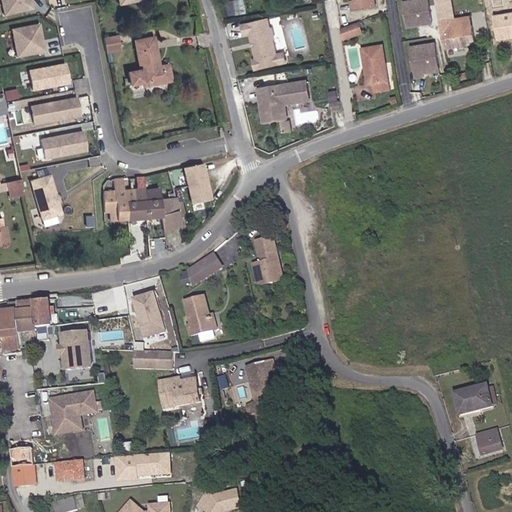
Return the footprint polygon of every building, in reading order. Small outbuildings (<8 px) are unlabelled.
[(32,0),(1,0),(4,15),(35,8),(32,0)] [(247,10),(245,0),(233,0),(235,12),(247,10)] [(368,0),(355,0),(351,1),(353,12),(370,9),(368,0)] [(434,24),(430,0),(420,0),(406,2),(410,28),(434,24)] [(475,44),(473,25),(454,28),(452,21),(455,20),(452,0),(438,0),(446,49),(475,44)] [(511,10),(495,13),(500,39),(511,36),(511,10)] [(274,51),(271,35),(272,33),(271,24),(269,23),(267,15),(242,19),(243,28),(249,27),(251,37),(253,37),(254,40),(252,40),(254,55),(250,55),(252,64),(283,58),(281,49),(274,51)] [(473,25),(471,17),(455,20),(452,21),(454,28),(473,25)] [(360,34),(366,32),(364,20),(357,23),(360,34)] [(12,28),(18,56),(47,51),(42,23),(12,28)] [(344,38),(360,34),(357,23),(343,26),(344,38)] [(119,35),(106,38),(108,53),(122,51),(119,35)] [(158,36),(135,39),(140,69),(129,71),(134,90),(174,81),(170,63),(163,65),(158,36)] [(440,65),(436,42),(412,46),(416,72),(424,70),(424,67),(440,65)] [(380,90),(393,88),(386,43),(364,46),(367,65),(371,65),(374,81),(378,81),(380,90)] [(68,61),(29,69),(33,90),(72,82),(68,61)] [(314,95),(310,77),(263,86),(265,98),(269,98),(270,102),(266,103),(269,119),(293,114),(290,100),(314,95)] [(79,95),(31,105),(35,125),(83,116),(79,95)] [(331,111),(343,107),(341,99),(330,103),(331,111)] [(296,127),(294,116),(287,118),(289,129),(296,127)] [(83,131),(40,139),(43,158),(87,151),(83,131)] [(206,162),(183,167),(188,185),(210,181),(206,162)] [(53,173),(30,179),(42,219),(64,213),(61,202),(63,201),(61,196),(60,196),(53,173)] [(127,200),(137,199),(136,188),(125,189),(123,177),(113,178),(115,189),(118,212),(119,221),(129,220),(127,200)] [(23,180),(8,182),(11,198),(26,195),(23,180)] [(210,181),(188,185),(192,203),(214,198),(210,181)] [(137,199),(127,200),(129,220),(147,219),(145,189),(145,187),(136,188),(137,199)] [(162,187),(145,189),(147,219),(164,218),(162,187)] [(118,212),(115,189),(104,190),(106,213),(118,212)] [(0,244),(11,242),(7,226),(1,227),(0,225),(0,244)] [(289,281),(279,237),(259,241),(264,262),(257,264),(262,287),(289,281)] [(218,252),(192,270),(196,287),(227,267),(218,252)] [(167,332),(154,292),(133,298),(146,339),(167,332)] [(210,296),(187,301),(194,324),(190,324),(193,338),(222,331),(218,316),(215,316),(210,296)] [(22,309),(4,311),(9,353),(26,351),(25,334),(40,334),(39,317),(43,316),(45,327),(59,326),(56,300),(21,302),(22,309)] [(0,353),(9,353),(4,311),(3,306),(0,306),(0,353)] [(92,367),(88,330),(58,334),(63,371),(92,367)] [(173,352),(133,351),(132,368),(172,368),(173,352)] [(278,359),(248,367),(257,402),(250,405),(252,415),(260,413),(263,423),(278,421),(283,419),(272,374),(281,372),(278,359)] [(184,375),(161,379),(167,409),(206,403),(202,379),(185,380),(184,375)] [(493,383),(458,391),(463,416),(500,409),(493,383)] [(94,391),(48,398),(54,436),(84,431),(81,415),(98,413),(94,391)] [(502,428),(480,435),(486,457),(509,451),(502,428)] [(36,440),(15,441),(19,485),(41,483),(36,440)] [(119,453),(119,475),(173,476),(173,454),(119,453)] [(217,495),(208,491),(200,506),(211,511),(230,511),(231,511),(246,510),(242,489),(217,495)] [(58,511),(69,511),(88,507),(84,493),(55,501),(58,511)] [(124,511),(173,511),(174,502),(147,502),(147,500),(124,501),(124,511)]
